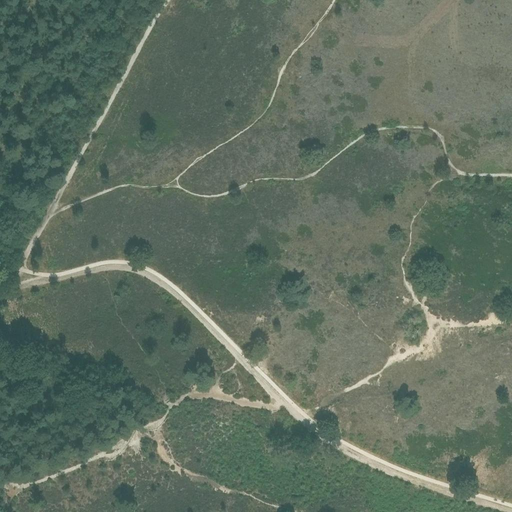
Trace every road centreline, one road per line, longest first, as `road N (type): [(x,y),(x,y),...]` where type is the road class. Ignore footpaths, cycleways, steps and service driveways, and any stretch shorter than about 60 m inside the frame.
road 1 (track): [(6,288),(113,267),(143,273),(286,404)]
road 2 (track): [(286,404),(376,466),(507,511)]
road 3 (track): [(168,0),(85,135),(47,215)]
